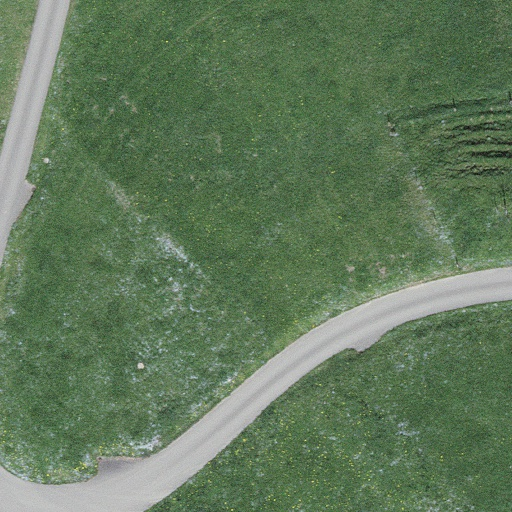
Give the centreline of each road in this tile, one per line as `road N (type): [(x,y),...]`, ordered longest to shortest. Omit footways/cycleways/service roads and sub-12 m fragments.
road 1 (unclassified): [(54,511),(133,492),(305,352),(350,326),(403,304),(511,283)]
road 2 (unclassified): [(54,0),(0,209)]
